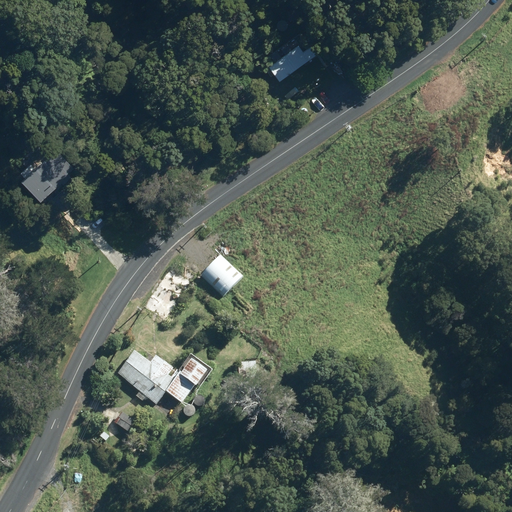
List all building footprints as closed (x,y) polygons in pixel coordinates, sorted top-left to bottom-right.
[(267,65),(268,67),(266,69),(272,77),(275,74),(281,82),(317,54),(300,33),(269,56),(273,61),(267,65)] [(420,89),(434,110),(466,90),(452,69),(420,89)] [(64,168),(68,165),(61,156),(57,160),(54,156),(28,177),(40,191),(57,178),(60,183),(70,175),(64,168)] [(244,278),(221,256),(201,277),(224,299),(244,278)] [(199,277),(176,262),(159,288),(183,303),(199,277)] [(137,353),(119,376),(157,407),(168,395),(182,407),(197,389),(198,391),(211,376),(195,362),(183,376),(181,374),(175,382),(169,378),(175,371),(158,357),(151,365),(137,353)] [(258,379),(257,363),(238,364),(239,380),(236,380),(237,389),(247,389),(247,380),(258,379)] [(94,398),(87,408),(103,418),(109,408),(94,398)] [(116,424),(131,435),(138,425),(123,414),(116,424)]
